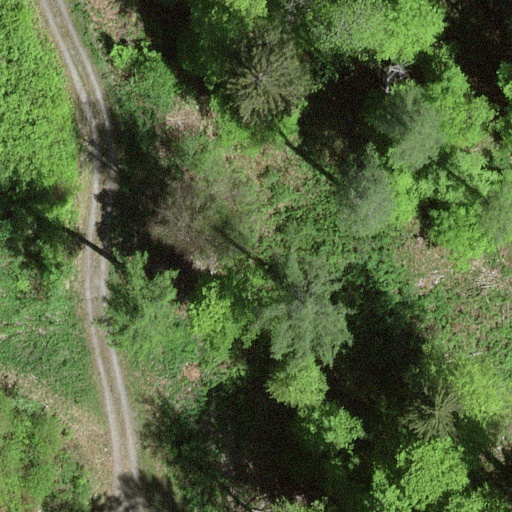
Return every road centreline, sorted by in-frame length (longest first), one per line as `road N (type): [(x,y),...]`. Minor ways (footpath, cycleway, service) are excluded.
road 1 (track): [(129,511),(112,380),(91,297),(100,139),(51,0)]
road 2 (track): [(126,484),(55,404),(0,371)]
